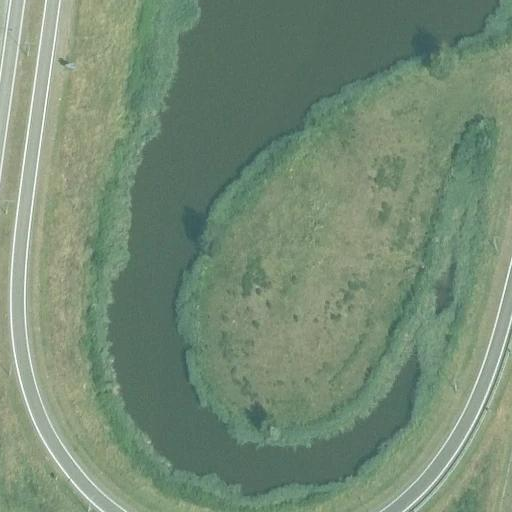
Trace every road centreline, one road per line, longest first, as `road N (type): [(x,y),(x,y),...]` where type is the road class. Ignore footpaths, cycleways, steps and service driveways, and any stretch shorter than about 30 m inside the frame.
road 1 (trunk): [(111,511),(55,449),(24,376),(20,242),(53,0)]
road 2 (trunk): [(511,290),(482,391),(456,441),(394,511)]
road 3 (trunk): [(17,0),(0,132)]
